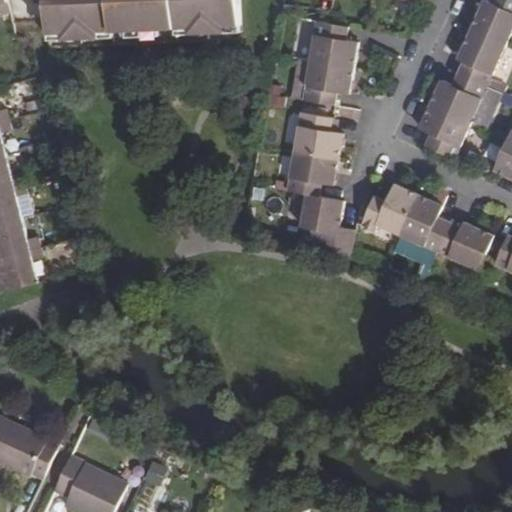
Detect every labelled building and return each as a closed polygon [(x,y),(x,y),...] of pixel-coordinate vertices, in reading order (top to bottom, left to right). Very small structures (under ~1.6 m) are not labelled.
[(47,0),(50,48),(242,39),(240,0),(47,0)] [(511,35),(511,0),(492,0),(492,2),(487,0),(486,0),(473,30),(508,45),(511,35)] [(0,15),(9,13),(6,2),(0,3),(0,15)] [(331,24),(320,23),(313,61),(356,68),(361,43),(349,41),(351,28),(331,24)] [(508,45),(473,30),(461,58),(466,61),(461,73),(489,86),(508,45)] [(307,100),(313,61),(301,59),(294,97),(307,100)] [(352,95),(356,68),(313,61),(307,100),(337,105),(341,93),(352,95)] [(506,94),(489,86),(461,73),(455,86),(444,80),(433,105),(473,123),(490,130),(506,94)] [(457,159),(473,123),(433,105),(423,128),(434,133),(429,146),(457,159)] [(7,107),(0,109),(0,120),(10,118),(7,107)] [(334,117),(305,113),(298,151),(341,159),(345,133),(334,131),(334,117)] [(10,118),(0,120),(2,130),(12,128),(10,118)] [(0,288),(0,291),(39,282),(33,258),(31,248),(28,238),(17,194),(15,184),(13,174),(2,130),(0,120),(0,288)] [(511,135),(510,139),(497,170),(498,171),(511,176),(511,135)] [(341,159),(298,151),(291,191),(309,194),(322,197),(325,183),(337,186),(341,159)] [(283,218),(302,222),(308,196),(289,192),(296,160),(282,157),(275,191),(288,194),(283,218)] [(23,172),(13,174),(15,184),(25,182),(23,172)] [(25,182),(15,184),(17,194),(27,191),(25,182)] [(422,195),(398,185),(390,201),(378,196),(364,226),(377,231),(381,226),(403,236),(422,195)] [(343,226),(347,201),(322,197),(309,194),(304,226),(314,228),(311,245),(337,253),(352,258),(358,228),(343,226)] [(453,223),(441,217),(446,206),(422,195),(403,236),(415,241),(440,252),(453,223)] [(465,227),(453,223),(440,252),(481,270),(495,241),(497,235),(467,222),(465,227)] [(511,235),(506,246),(497,264),(511,270),(511,235)] [(38,236),(28,238),(31,248),(40,246),(38,236)] [(434,264),(440,252),(415,241),(410,254),(434,264)] [(40,246),(31,248),(33,258),(43,256),(40,246)] [(43,479),(58,447),(46,442),(48,439),(0,416),(0,462),(30,477),(32,474),(43,479)] [(114,511),(128,483),(70,457),(55,490),(69,498),(65,506),(77,511),(114,511)] [(154,462),(147,481),(163,487),(170,468),(154,462)]
